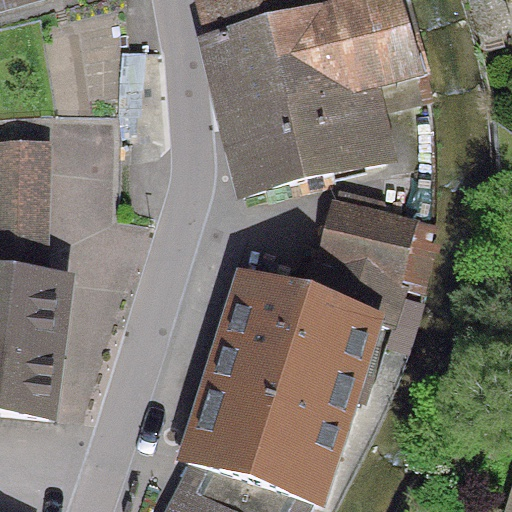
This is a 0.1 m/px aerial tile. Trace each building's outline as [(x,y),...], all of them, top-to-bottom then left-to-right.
[(0,0),(0,10),(34,0),(0,0)] [(187,0),(234,212),(391,178),(378,119),(446,104),(423,0),(422,0),(357,14),(353,0),(187,0)] [(0,424),(57,427),(64,287),(45,286),(51,158),(0,155),(0,424)] [(441,227),(336,201),(321,262),(426,287),(441,227)] [(242,276),(191,464),(321,499),(331,502),(383,314),(242,276)] [(191,464),(167,511),(315,511),(321,499),(191,464)]
